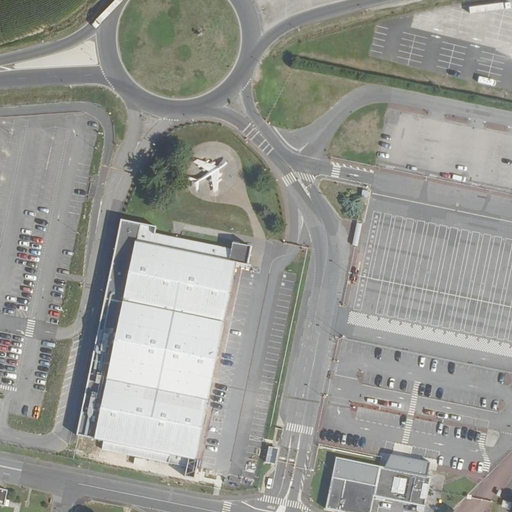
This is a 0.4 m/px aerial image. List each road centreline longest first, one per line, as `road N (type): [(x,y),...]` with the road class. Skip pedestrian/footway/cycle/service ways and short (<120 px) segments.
road 1 (primary): [(247,65),(283,28),(375,0)]
road 2 (primary): [(0,84),(73,78),(125,90)]
road 3 (primary): [(111,10),(73,40),(0,62)]
